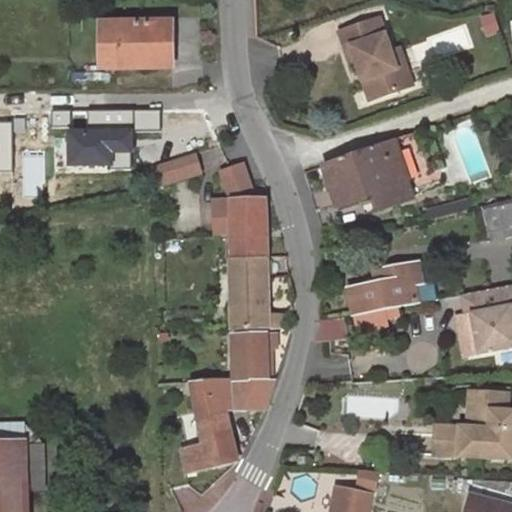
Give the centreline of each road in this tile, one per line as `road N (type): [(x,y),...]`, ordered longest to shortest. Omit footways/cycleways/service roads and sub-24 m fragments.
road 1 (residential): [(234,511),(269,448),(303,346),(305,281),(272,167)]
road 2 (residential): [(511,90),(272,167)]
road 3 (residential): [(272,167),(247,111),(233,0)]
